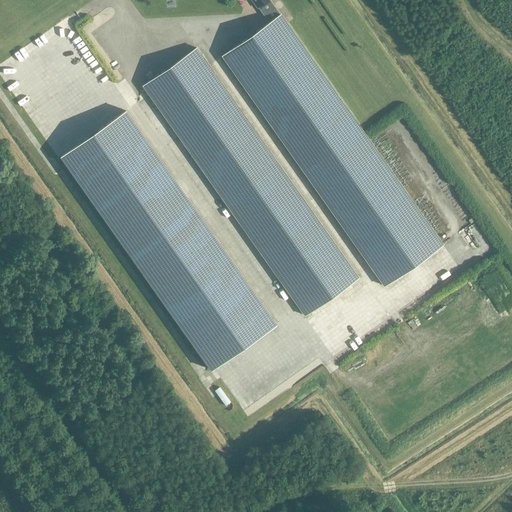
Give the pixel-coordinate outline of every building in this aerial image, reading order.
[(145,27),(175,22),(174,11),(143,16),(145,27)] [(281,14),(222,56),(384,286),(442,244),(281,14)] [(110,36),(112,40),(117,38),(110,21),(97,26),(103,39),(110,36)] [(82,36),(97,56),(108,48),(93,28),(82,36)] [(48,52),(51,45),(44,42),(41,49),(48,52)] [(358,277),(196,48),(143,86),(304,315),(358,277)] [(61,157),(210,369),(276,323),(126,111),(61,157)] [(440,267),(452,256),(446,249),(434,260),(440,267)] [(484,320),(487,326),(493,322),(490,316),(484,320)] [(393,331),(383,339),(390,348),(400,341),(393,331)] [(346,354),(352,351),(347,343),(342,346),(346,354)] [(479,371),(487,367),(484,359),(475,363),(479,371)] [(351,364),(358,373),(363,369),(356,360),(351,364)] [(457,390),(465,385),(460,377),(452,383),(457,390)]
